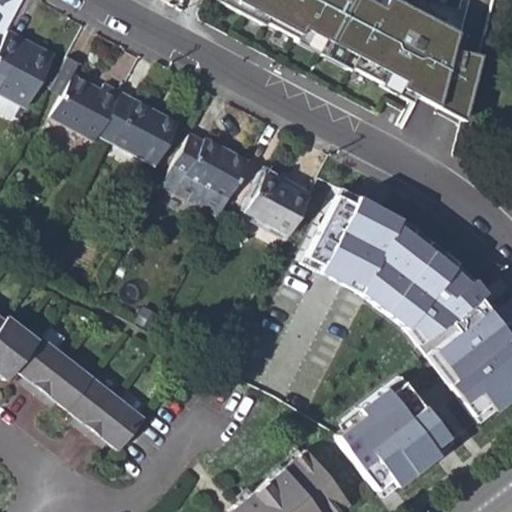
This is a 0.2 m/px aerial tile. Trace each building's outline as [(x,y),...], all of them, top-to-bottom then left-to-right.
[(458,34),(393,0),(210,0),(406,102),(410,93),(458,120),(475,60),(452,48),(458,34)] [(17,41),(1,31),(0,33),(0,98),(21,110),(46,64),(14,47),(17,41)] [(14,47),(46,64),(49,58),(17,41),(14,47)] [(46,117),(90,141),(94,134),(116,93),(94,82),(92,86),(70,75),(46,117)] [(172,123),(116,93),(94,134),(151,164),(172,123)] [(243,161),(185,131),(155,187),(172,196),(173,193),(181,178),(223,200),(243,161)] [(238,213),(282,237),(304,195),(287,186),(284,190),(270,183),(258,176),(238,213)] [(173,193),(215,214),(223,200),(181,178),(173,193)] [(270,183),(284,190),(287,186),(273,178),(270,183)] [(401,333),(419,351),(473,425),(511,392),(511,347),(477,298),(482,291),(452,271),(395,224),(396,217),(355,197),(351,205),(334,195),(298,262),(356,294),(401,333)] [(0,379),(1,380),(9,370),(24,382),(21,387),(42,405),(47,400),(75,422),(72,426),(94,445),(98,440),(113,451),(137,420),(34,338),(31,341),(0,318),(0,379)] [(315,339),(294,363),(316,382),(338,358),(315,339)] [(447,441),(403,382),(338,430),(382,492),(447,441)] [(327,511),(335,506),(294,453),(227,506),(228,508),(222,511),(327,511)]
